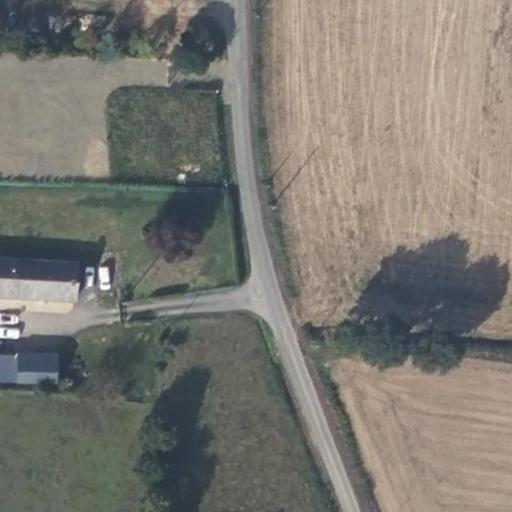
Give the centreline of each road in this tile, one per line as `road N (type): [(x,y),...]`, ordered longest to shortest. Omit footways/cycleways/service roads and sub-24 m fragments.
road 1 (unclassified): [(231,0),(236,145),(260,286),(346,511)]
road 2 (unknown): [(260,286),(52,324)]
